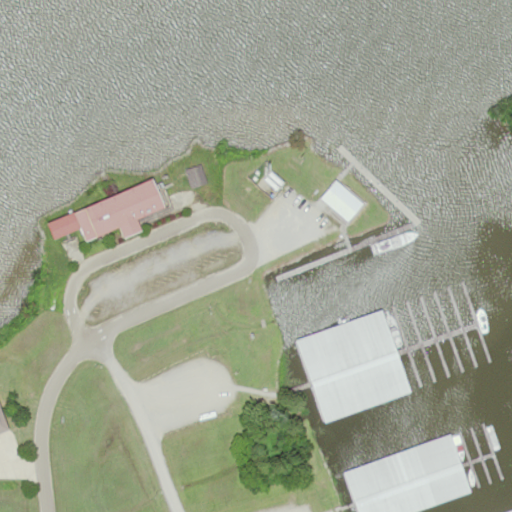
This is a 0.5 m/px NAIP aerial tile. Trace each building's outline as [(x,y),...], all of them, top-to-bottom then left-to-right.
[(183,171),(190,189),(205,183),(199,165),(183,171)] [(363,205),(336,180),(319,198),(346,223),(363,205)] [(46,221),(53,239),(81,229),(85,241),(121,228),(124,237),(141,231),(137,219),(166,209),(156,181),(46,221)] [(297,336),(321,421),(412,396),(408,384),(414,382),(407,357),(398,359),(385,312),(297,336)] [(344,468),(356,511),(415,511),(470,496),(453,436),(344,468)]
